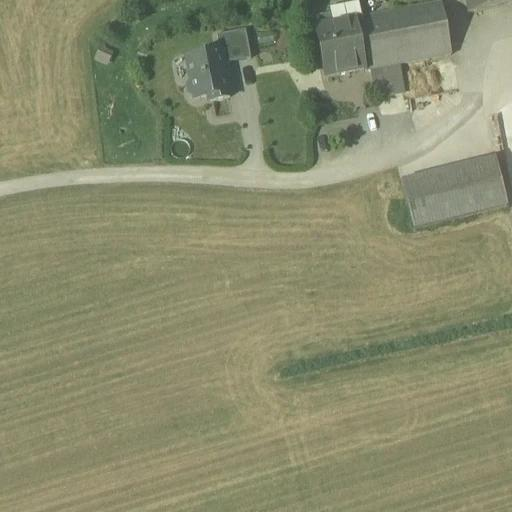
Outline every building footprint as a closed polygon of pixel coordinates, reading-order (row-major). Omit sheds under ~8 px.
[(511,0),(463,0),(468,18),(511,7),(511,0)] [(358,7),(328,13),(330,18),(330,19),(332,28),(361,23),(358,7)] [(371,74),(398,69),(450,59),(440,7),(361,23),(371,74)] [(330,18),(312,22),(314,32),(332,28),(330,19),(330,18)] [(314,32),(313,32),(323,84),(370,74),(371,74),(361,23),(332,28),(314,32)] [(245,35),(217,40),(220,56),(221,56),(223,68),(251,63),(245,35)] [(220,56),(187,62),(191,86),(188,91),(189,97),(194,100),(195,104),(208,101),(209,106),(230,102),(223,68),(221,56),(220,56)] [(371,74),(370,74),(376,103),(403,98),(398,69),(371,74)] [(507,210),(495,162),(400,185),(412,234),(507,210)]
